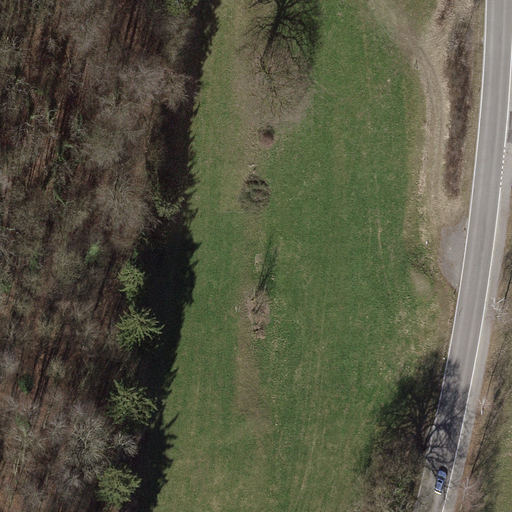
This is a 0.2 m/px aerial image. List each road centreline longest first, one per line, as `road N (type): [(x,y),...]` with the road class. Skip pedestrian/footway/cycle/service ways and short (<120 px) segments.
road 1 (residential): [(506,0),(477,266),(428,511)]
road 2 (track): [(379,0),(438,94),(434,202),(442,235),(477,266)]
